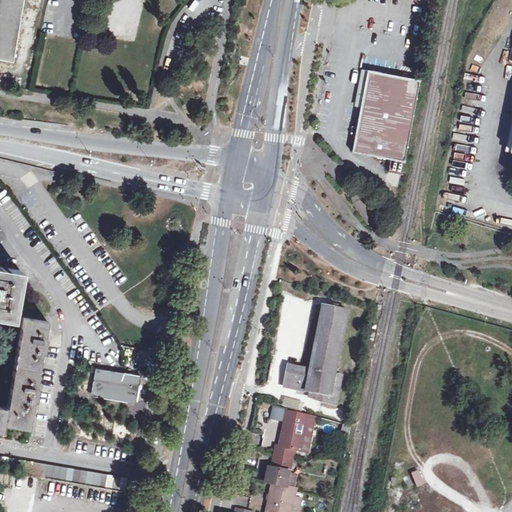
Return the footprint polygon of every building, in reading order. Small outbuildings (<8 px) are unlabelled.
[(0,0),(0,58),(13,61),(24,0),(0,0)] [(420,78),(368,69),(361,107),(353,150),(392,157),(389,170),(403,172),(420,78)] [(19,270),(0,266),(0,317),(12,319),(19,270)] [(349,310),(325,303),(312,368),(290,363),(286,385),(322,393),(321,398),(324,398),(323,401),(338,404),(344,374),(336,373),(349,310)] [(0,430),(2,431),(3,424),(30,429),(35,401),(36,401),(37,397),(39,387),(37,387),(42,353),(44,352),(45,350),(47,339),(45,338),(47,321),(24,316),(8,407),(0,405),(0,430)] [(143,374),(79,363),(74,387),(86,389),(128,397),(138,399),(143,374)] [(310,415),(290,410),(285,428),(281,446),(278,445),(276,454),(294,459),(296,449),(303,450),(310,415)] [(276,454),(275,454),(273,463),(292,467),(294,459),(276,454)] [(125,478),(0,455),(0,470),(123,491),(125,478)] [(291,471),(270,466),(267,481),(272,482),(288,486),(291,471)] [(410,473),(416,488),(424,484),(418,470),(410,473)] [(288,486),(272,482),(269,497),(265,511),(291,511),(297,488),(288,486)]
